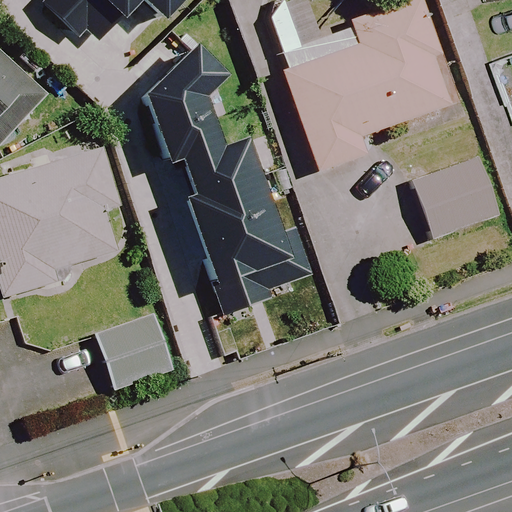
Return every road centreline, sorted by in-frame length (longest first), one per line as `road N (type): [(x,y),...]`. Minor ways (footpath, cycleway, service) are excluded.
road 1 (secondary): [(63,511),(511,352)]
road 2 (secondary): [(511,468),(387,511)]
